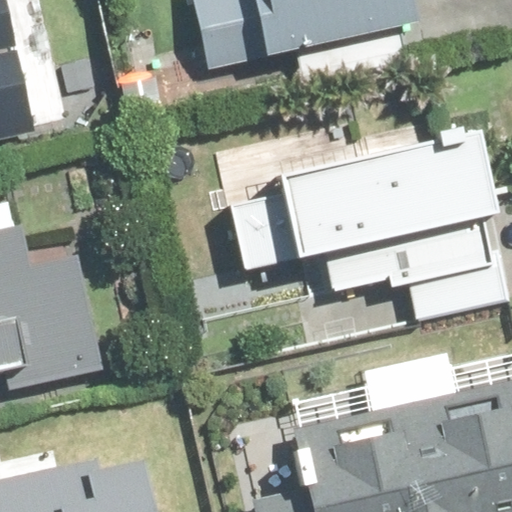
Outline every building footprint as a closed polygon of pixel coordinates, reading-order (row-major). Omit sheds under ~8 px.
[(0,0),(0,139),(36,131),(5,0),(0,0)] [(462,20),(457,0),(192,0),(207,71),(462,20)] [(511,253),(511,250),(486,131),(348,161),(351,172),(226,199),(242,276),(323,258),(332,301),(408,285),(416,324),(511,304),(501,255),(511,253)] [(29,270),(19,226),(0,230),(0,376),(14,373),(18,392),(108,372),(82,258),(29,270)] [(310,511),(511,511),(511,356),(458,368),(455,356),(364,375),(367,388),(288,404),(310,511)] [(2,468),(0,462),(0,511),(157,511),(144,467),(75,487),(64,450),(2,468)]
